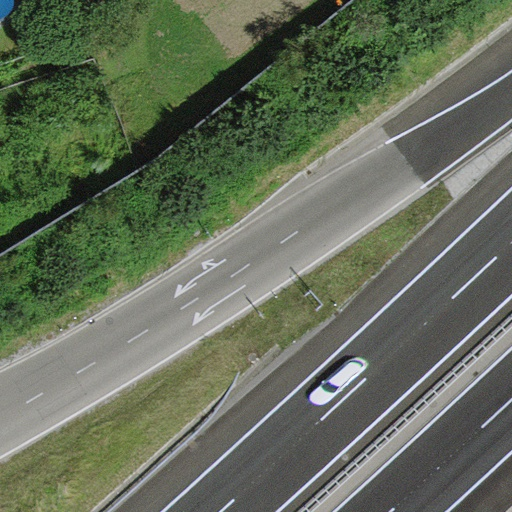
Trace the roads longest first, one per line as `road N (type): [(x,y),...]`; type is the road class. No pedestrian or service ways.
road 1 (motorway): [(511,94),(0,418)]
road 2 (motorway): [(511,241),(220,511)]
road 3 (motorway): [(390,511),(511,399)]
